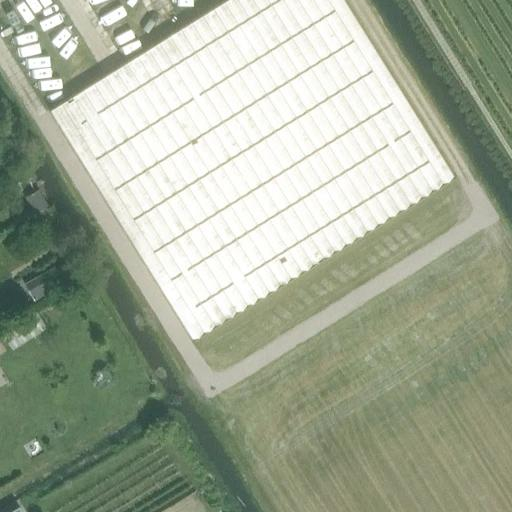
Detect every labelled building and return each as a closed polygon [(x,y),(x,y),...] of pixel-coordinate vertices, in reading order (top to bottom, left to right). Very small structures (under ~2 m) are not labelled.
[(342,0),(224,0),(49,109),(192,339),(453,177),(342,0)] [(71,73),(86,64),(77,50),(62,59),(71,73)] [(24,196),(35,215),(48,206),(37,188),(24,196)] [(60,263),(43,273),(53,291),(70,281),(60,263)] [(31,448),(36,460),(47,460),(91,439),(85,426),(76,431),(76,417),(71,407),(71,434),(63,438),(59,429),(59,421),(50,402),(36,401),(25,380),(8,379),(24,371),(12,371),(0,377),(0,417),(15,448),(31,448)]
